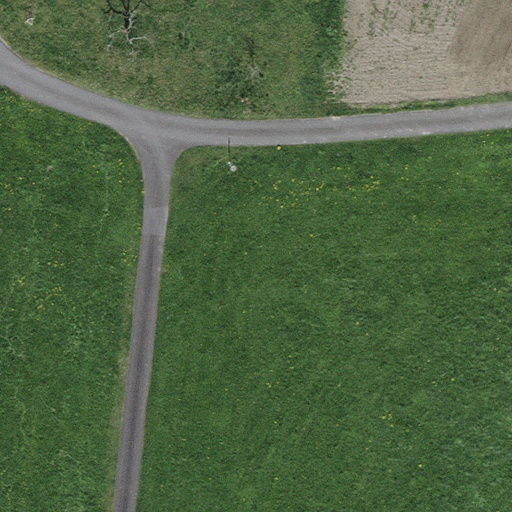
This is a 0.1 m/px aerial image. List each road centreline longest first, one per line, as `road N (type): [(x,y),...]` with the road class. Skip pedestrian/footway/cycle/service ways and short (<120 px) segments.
road 1 (track): [(0,67),(94,103),(147,135),(163,226),(149,511)]
road 2 (unclassified): [(147,135),(511,108)]
